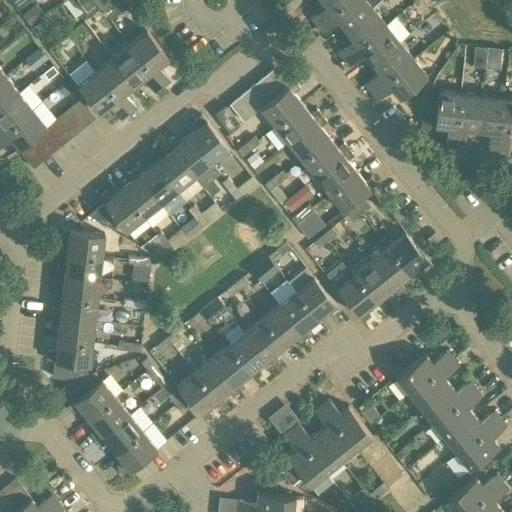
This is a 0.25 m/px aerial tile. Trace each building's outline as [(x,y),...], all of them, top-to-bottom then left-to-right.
[(75,0),(85,11),(98,0),(75,0)] [(110,20),(126,7),(120,0),(109,0),(100,7),(110,20)] [(320,0),(324,4),(310,16),(316,24),(345,0),(320,0)] [(372,6),(366,0),(345,0),(316,24),(322,31),(337,20),(344,29),(372,6)] [(427,4),(424,0),(413,0),(410,3),(415,8),(421,9),(427,4)] [(344,29),(351,38),(337,50),(343,57),(385,23),(372,6),(344,29)] [(35,20),(27,10),(22,15),(29,25),(35,20)] [(399,40),(385,23),(343,57),(349,65),(363,53),(371,63),(399,40)] [(146,29),(128,43),(162,86),(170,80),(158,66),(168,58),(146,29)] [(66,49),(72,44),(66,36),(59,41),(66,49)] [(371,63),(379,73),(365,84),(371,91),(412,57),(399,40),(371,63)] [(475,42),(473,63),(486,64),(488,43),(475,42)] [(128,43),(111,57),(133,85),(142,78),(154,93),(162,86),(128,43)] [(35,65),(45,57),(39,49),(24,60),(27,64),(35,65)] [(133,85),(111,57),(94,70),(128,113),(135,107),(124,93),(133,85)] [(426,75),(412,57),(371,91),(377,99),(391,88),(398,97),(426,75)] [(56,71),(51,65),(42,72),(46,78),(56,71)] [(278,92),(287,85),(274,67),(264,74),(278,92)] [(128,113),(94,70),(76,84),(99,113),(108,105),(120,119),(128,113)] [(0,105),(18,91),(5,74),(0,77),(0,105)] [(278,92),(264,74),(255,82),(269,99),(278,92)] [(261,106),(259,107),(274,125),(302,102),(294,92),(300,87),(294,80),(287,85),(278,92),(269,99),(261,106)] [(255,82),(247,89),(261,106),(269,99),(255,82)] [(71,90),(65,83),(59,89),(64,96),(71,90)] [(261,106),(247,89),(238,96),(252,113),(259,107),(261,106)] [(454,146),(460,92),(438,89),(434,125),(447,127),(445,145),(454,146)] [(0,105),(0,132),(32,108),(18,91),(0,105)] [(460,92),(454,146),(464,147),(466,129),(477,130),(481,94),(460,92)] [(481,94),(477,130),(490,132),(488,150),(497,151),(503,96),(481,94)] [(252,113),(238,96),(228,103),(242,121),(252,113)] [(511,97),(503,96),(497,151),(507,152),(509,134),(511,134),(511,97)] [(80,98),(70,105),(85,124),(95,117),(80,98)] [(311,113),(302,102),(274,125),(287,142),(321,114),(316,108),(311,113)] [(229,131),(240,123),(225,104),(214,113),(229,131)] [(85,124),(70,105),(61,113),(77,131),(85,124)] [(32,108),(0,132),(0,145),(10,138),(18,148),(26,141),(35,134),(44,127),(46,126),(32,108)] [(61,113),(53,120),(68,138),(77,131),(61,113)] [(188,134),(210,162),(228,148),(201,114),(193,119),(198,126),(188,134)] [(321,114),(287,142),(301,159),(329,136),(321,126),(327,121),(321,114)] [(53,120),(46,126),(44,127),(59,146),(68,138),(53,120)] [(44,127),(35,134),(50,153),(59,146),(44,127)] [(50,153),(35,134),(26,141),(41,160),(50,153)] [(210,162),(188,134),(177,142),(173,136),(166,141),(193,175),(210,162)] [(253,134),(245,141),(250,149),(259,142),(253,134)] [(329,136),(301,159),(314,176),(349,149),(344,142),(338,147),(329,136)] [(41,160),(26,141),(18,148),(32,167),(41,160)] [(159,146),(164,153),(154,161),(176,189),(193,175),(166,141),(159,146)] [(250,149),(245,141),(236,149),(242,156),(250,149)] [(349,149),(314,176),(328,192),(356,170),(348,159),(354,155),(349,149)] [(261,161),(255,152),(245,160),(252,168),(261,161)] [(139,162),(132,168),(160,202),(176,189),(154,161),(145,168),(139,162)] [(160,202),(132,168),(125,173),(130,180),(120,188),(143,216),(160,202)] [(281,169),(272,176),(277,182),(286,175),(281,169)] [(356,170),(328,192),(342,210),(376,183),(370,176),(365,181),(356,170)] [(235,187),(241,194),(255,183),(250,176),(235,187)] [(277,182),(272,176),(263,183),(268,189),(277,182)] [(228,190),(234,185),(227,177),(221,181),(228,190)] [(234,185),(228,190),(235,199),(241,194),(234,185)] [(120,188),(110,196),(105,190),(98,196),(125,230),(143,216),(120,188)] [(283,201),(287,198),(281,191),(274,196),(280,203),(283,201)] [(372,193),(368,196),(368,197),(374,205),(379,201),(372,193)] [(292,194),(284,200),(290,208),(298,202),(292,194)] [(364,200),(355,207),(360,213),(369,206),(364,200)] [(194,217),(200,212),(193,203),(187,208),(194,217)] [(299,210),(304,216),(313,209),(308,203),(299,210)] [(360,213),(355,207),(347,213),(352,220),(360,213)] [(304,216),(299,210),(290,217),(295,223),(304,216)] [(200,212),(194,217),(201,226),(207,221),(200,212)] [(322,234),(327,240),(336,233),(331,226),(322,234)] [(104,233),(69,229),(61,228),(59,238),(67,239),(66,252),(102,256),(104,233)] [(167,239),(174,248),(182,241),(188,237),(181,228),(167,239)] [(160,244),(167,239),(160,230),(153,235),(160,244)] [(405,231),(387,245),(410,274),(421,265),(425,271),(432,265),(405,231)] [(327,240),(322,234),(314,240),(318,247),(327,240)] [(167,239),(160,244),(167,253),(174,248),(167,239)] [(290,247),(285,241),(281,244),(285,250),(290,247)] [(410,274),(387,245),(370,259),(398,293),(403,288),(399,283),(410,274)] [(276,248),(267,255),(272,261),(281,254),(276,248)] [(57,264),(56,272),(99,277),(102,256),(66,252),(64,265),(57,264)] [(114,273),(116,254),(104,253),(102,272),(114,273)] [(138,264),(139,256),(128,254),(127,263),(138,264)] [(139,256),(138,264),(149,265),(150,257),(139,256)] [(342,256),(325,269),(335,282),(352,269),(342,256)] [(274,269),(264,257),(251,268),(261,280),(274,269)] [(370,259),(353,272),(376,301),(387,293),(391,298),(398,293),(370,259)] [(99,277),(56,272),(55,280),(62,281),(61,294),(96,299),(99,277)] [(376,301),(353,272),(336,286),(363,320),(370,315),(366,309),(376,301)] [(234,282),(239,288),(248,282),(242,275),(234,282)] [(313,275),(295,289),(318,317),(328,309),(333,316),(341,310),(313,275)] [(239,288),(234,282),(225,289),(229,295),(239,288)] [(295,289),(278,303),(306,337),(313,332),(308,325),(318,317),(295,289)] [(51,307),(50,315),(94,320),(96,299),(61,294),(59,308),(51,307)] [(133,306),(134,299),(123,298),(122,305),(133,306)] [(145,300),(134,299),(133,306),(144,307),(145,300)] [(208,302),(199,309),(205,315),(213,308),(208,302)] [(306,337),(278,303),(261,316),(284,344),(294,336),(299,343),(306,337)] [(284,344),(261,316),(252,305),(235,319),(244,330),(272,365),(279,359),(273,353),(284,344)] [(205,315),(199,309),(191,316),(196,322),(205,315)] [(94,320),(50,315),(49,323),(57,324),(56,337),(91,342),(94,320)] [(166,335),(171,342),(180,335),(174,328),(166,335)] [(244,330),(227,343),(250,371),(260,363),(266,370),(272,365),(244,330)] [(171,342),(166,335),(157,343),(162,349),(171,342)] [(56,337),(54,350),(46,350),(45,359),(53,360),(88,364),(89,364),(91,342),(56,337)] [(128,350),(129,342),(118,340),(117,348),(128,350)] [(129,342),(128,350),(139,351),(140,343),(129,342)] [(227,343),(210,357),(238,391),(244,386),(239,380),(250,371),(227,343)] [(445,349),(431,360),(425,352),(395,375),(408,391),(451,357),(445,349)] [(147,370),(153,365),(147,356),(140,361),(147,370)] [(238,391),(210,357),(193,370),(216,398),(227,390),(232,396),(238,391)] [(457,364),(451,357),(408,391),(420,406),(449,383),(443,375),(457,364)] [(88,364),(53,360),(51,377),(71,378),(61,386),(73,400),(99,379),(94,371),(87,374),(88,364)] [(160,373),(153,365),(147,370),(154,379),(160,373)] [(216,398),(193,370),(176,385),(203,419),(211,413),(205,407),(216,398)] [(99,379),(73,400),(66,405),(72,413),(79,407),(87,418),(115,395),(101,378),(99,379)] [(455,390),(449,383),(420,406),(432,421),(475,387),(469,379),(455,390)] [(481,394),(475,387),(432,421),(444,437),(473,413),(467,405),(481,394)] [(174,403),(180,398),(173,390),(167,395),(174,403)] [(115,395),(87,418),(95,428),(89,433),(94,439),(129,412),(115,395)] [(180,398),(174,403),(181,413),(187,407),(180,398)] [(328,398),(320,403),(355,447),(371,435),(347,405),(339,412),(328,398)] [(355,447),(320,403),(313,409),(324,423),(316,430),(339,459),(355,447)] [(369,422),(378,415),(370,404),(360,412),(369,422)] [(473,413),(444,437),(456,452),(500,417),(494,409),(480,421),(473,413)] [(142,429),(129,412),(94,439),(100,446),(106,441),(114,451),(142,429)] [(500,417),(456,452),(468,468),(498,444),(491,435),(505,424),(500,417)] [(297,421),(289,428),(324,471),(339,459),(316,430),(308,436),(297,421)] [(324,471),(289,428),(282,433),(293,448),(285,454),(308,484),(324,471)] [(142,429),(114,451),(123,462),(116,467),(122,474),(156,447),(142,429)] [(290,463),(281,470),(290,482),(299,475),(290,463)] [(496,472),(482,483),(475,475),(446,499),(456,511),(460,511),(502,479),(496,472)] [(261,475),(260,486),(273,487),(275,476),(261,475)] [(15,477),(6,484),(20,502),(29,495),(15,477)] [(508,487),(502,479),(460,511),(491,511),(500,506),(494,498),(508,487)] [(382,482),(367,494),(372,500),(387,488),(382,482)] [(20,502),(6,484),(0,488),(0,494),(12,509),(20,502)] [(367,494),(362,488),(354,494),(364,506),(372,500),(367,494)] [(236,508),(270,511),(291,511),(294,494),(255,490),(254,500),(237,499),(236,508)] [(12,509),(8,511),(41,511),(56,500),(50,493),(36,504),(29,495),(20,502),(12,509)] [(0,494),(0,511),(8,511),(12,509),(0,494)] [(56,511),(62,508),(56,500),(41,511),(56,511)]
